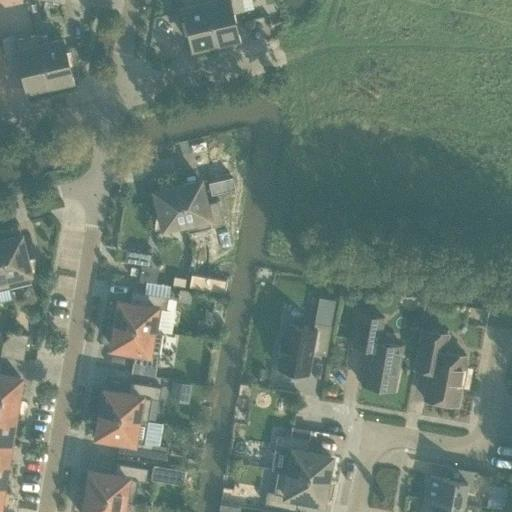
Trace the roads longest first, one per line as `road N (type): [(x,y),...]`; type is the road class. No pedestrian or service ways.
road 1 (residential): [(47,511),(103,179)]
road 2 (residential): [(373,431),(481,452),(504,339),(511,340)]
road 3 (residential): [(271,50),(116,100)]
